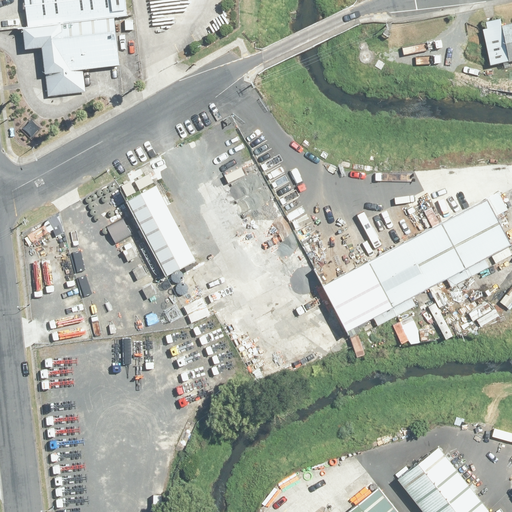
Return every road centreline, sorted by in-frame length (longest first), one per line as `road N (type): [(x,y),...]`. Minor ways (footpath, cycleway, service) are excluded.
road 1 (tertiary): [(0,198),(262,58),(400,0)]
road 2 (tertiary): [(0,293),(24,511)]
